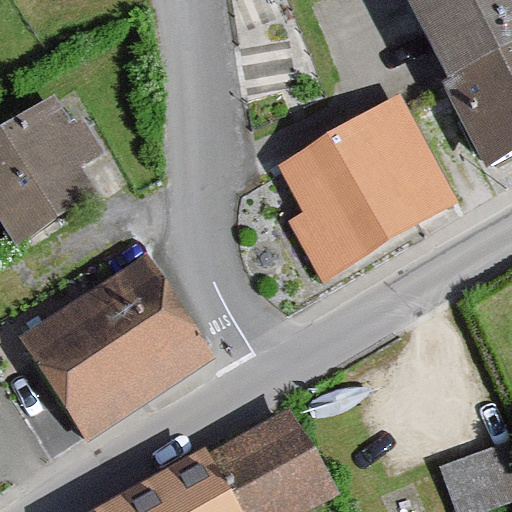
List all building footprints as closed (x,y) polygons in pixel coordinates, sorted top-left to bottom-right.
[(511,0),(420,0),(501,176),(511,170),(511,0)] [(286,235),(321,295),(467,212),(407,106),(280,178),(305,224),(286,235)] [(0,154),(0,219),(22,252),(110,194),(58,116),(0,154)] [(19,341),(85,440),(213,357),(147,257),(19,341)] [(335,511),(340,510),(295,426),(136,511),(335,511)] [(511,451),(445,466),(455,511),(475,511),(511,504),(511,451)]
